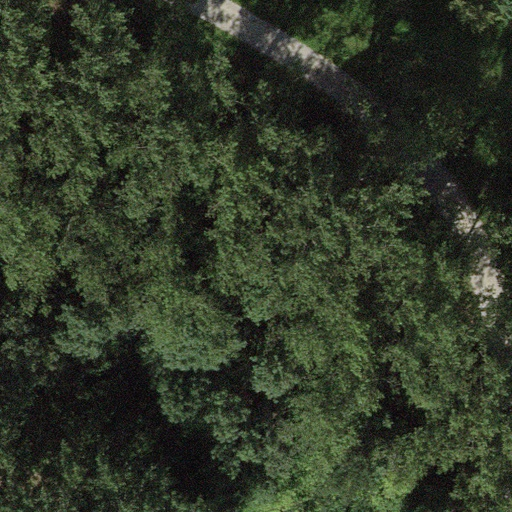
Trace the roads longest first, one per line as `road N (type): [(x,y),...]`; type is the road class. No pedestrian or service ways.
road 1 (track): [(211,0),(369,104),(468,218),(511,378)]
road 2 (track): [(233,0),(511,90)]
